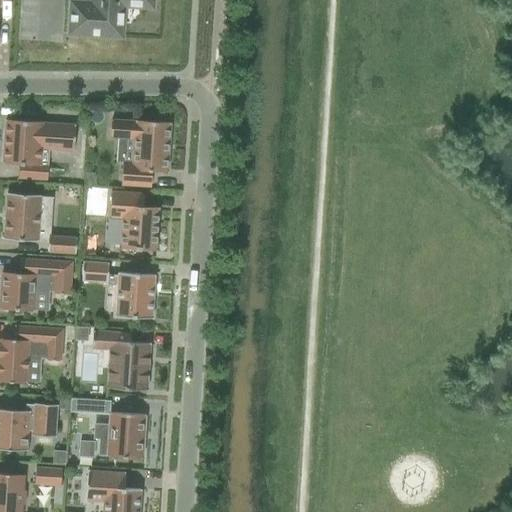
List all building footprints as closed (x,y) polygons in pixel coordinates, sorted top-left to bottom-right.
[(70,1),(68,33),(121,37),(123,6),(152,8),(152,0),(90,0),(90,2),(70,1)] [(74,126),(42,124),(42,122),(5,120),(2,164),(18,165),(17,178),(47,180),(48,165),(40,165),(41,149),(73,151),(74,126)] [(122,163),(121,185),(150,187),(151,171),(166,172),(169,123),(135,121),(135,122),(111,121),(110,137),(133,139),(132,163),(122,163)] [(156,251),(156,250),(155,250),(158,210),(158,208),(142,207),(143,194),(110,192),(109,218),(121,218),(119,247),(119,248),(156,251)] [(48,239),(47,252),(75,254),(76,238),(49,236),(49,227),(38,227),(40,196),(7,194),(4,239),(37,242),(37,239),(48,239)] [(1,273),(0,292),(0,309),(32,312),(34,291),(53,292),(53,294),(69,295),(71,263),(20,259),(19,274),(1,273)] [(117,287),(115,317),(151,319),(151,318),(154,276),(154,275),(117,273),(117,274),(118,274),(118,276),(107,275),(108,264),(106,264),(83,263),(82,263),(81,281),(82,282),(82,281),(105,282),(105,286),(117,287)] [(0,381),(26,383),(27,358),(46,359),(45,360),(60,361),(62,329),(14,326),(13,340),(0,339),(0,381)] [(106,388),(146,391),(149,343),(130,342),(130,334),(92,331),(92,336),(93,336),(93,333),(110,334),(106,388)] [(77,399),(76,411),(104,413),(105,401),(77,399)] [(0,449),(27,451),(27,450),(26,450),(27,430),(32,431),(32,435),(31,435),(31,436),(55,438),(55,436),(54,436),(56,406),(57,407),(57,405),(33,404),(33,405),(25,404),(24,411),(0,409),(0,449)] [(142,459),(145,415),(109,413),(108,425),(94,425),(93,438),(100,439),(99,454),(106,455),(106,457),(142,459)] [(61,470),(35,468),(34,484),(60,486),(61,470)] [(102,511),(138,511),(140,490),(124,488),(125,473),(87,471),(85,501),(103,502),(102,511)] [(0,473),(0,511),(20,511),(21,505),(23,505),(24,492),(22,491),(23,475),(0,473)]
